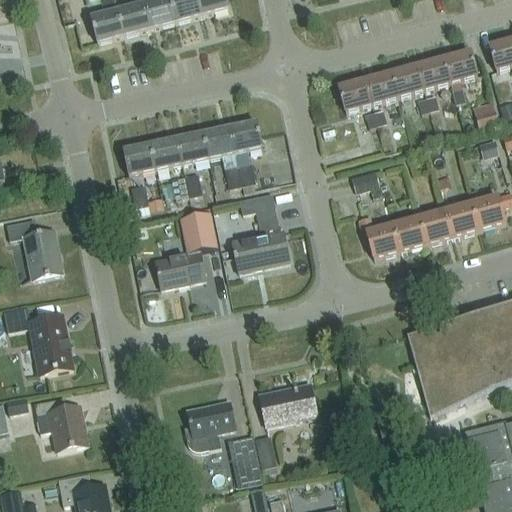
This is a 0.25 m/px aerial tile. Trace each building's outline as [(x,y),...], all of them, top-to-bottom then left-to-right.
[(114,0),(100,0),(102,8),(103,8),(116,5),(114,0)] [(125,41),(151,34),(145,9),(142,0),(133,0),(129,1),(132,12),(118,16),(125,41)] [(180,0),(171,2),(178,27),(204,21),(198,0),(180,0)] [(198,0),(204,21),(231,14),(227,0),(198,0)] [(178,27),(171,2),(145,9),(151,34),(178,27)] [(98,48),(125,41),(118,16),(116,5),(103,8),(106,19),(91,23),(98,48)] [(511,44),(490,51),(497,77),(511,74),(511,76),(511,44)] [(444,63),(451,89),(450,90),(452,97),(456,108),(464,106),(461,96),(463,95),(461,87),(478,82),(471,56),(444,63)] [(418,70),(425,96),(434,94),(450,90),(451,89),(444,63),(418,70)] [(392,78),(399,104),(425,96),(418,70),(392,78)] [(392,78),(366,85),(373,111),(399,104),(392,78)] [(373,111),(366,85),(339,92),(346,118),(373,111)] [(428,105),(431,117),(438,114),(435,103),(428,105)] [(422,119),(431,117),(428,105),(419,108),(422,119)] [(499,129),(493,107),(473,113),(479,134),(499,129)] [(511,124),(511,107),(499,112),(503,127),(511,124)] [(382,116),(375,118),(378,131),(386,128),(382,116)] [(378,131),(375,118),(366,121),(370,133),(378,131)] [(257,127),(230,133),(236,159),(238,171),(248,168),(246,157),(263,153),(257,127)] [(204,138),(209,164),(224,161),(236,159),(230,133),(204,138)] [(183,170),(209,164),(204,138),(178,144),(183,170)] [(511,139),(502,143),(507,157),(511,155),(511,139)] [(178,144),(151,149),(157,175),(183,170),(178,144)] [(499,161),(495,145),(479,150),(483,165),(499,161)] [(151,149),(127,155),(124,155),(127,167),(130,181),(157,175),(151,149)] [(238,171),(244,198),(254,196),(253,188),(257,188),(253,168),(248,168),(238,171)] [(231,193),(242,191),(238,171),(226,173),(231,193)] [(353,184),(357,197),(371,193),(373,201),(382,199),(376,177),(353,184)] [(199,179),(186,182),(190,202),(203,199),(199,179)] [(190,202),(186,182),(173,185),(178,205),(190,202)] [(441,194),(450,191),(448,182),(438,184),(441,194)] [(150,210),(145,190),(132,193),(137,213),(150,210)] [(261,241),(232,247),(239,279),(291,268),(284,236),(280,237),(275,213),(276,213),(274,199),(241,206),(244,220),(256,218),(261,241)] [(473,210),(481,236),(507,229),(503,213),(511,210),(511,201),(511,199),(473,210)] [(481,236),(473,210),(447,217),(454,243),(481,236)] [(421,224),(428,251),(454,243),(447,217),(432,221),(430,212),(419,215),(421,224)] [(410,228),(395,232),(402,258),(428,251),(421,224),(419,215),(413,217),(409,224),(410,228)] [(200,257),(190,259),(190,257),(217,251),(210,217),(179,223),(187,260),(156,266),(161,294),(206,285),(200,257)] [(376,265),(402,258),(395,232),(375,237),(371,224),(361,227),(366,243),(369,242),(376,265)] [(25,243),(35,285),(64,279),(55,236),(37,240),(34,225),(7,231),(10,247),(25,243)] [(42,382),(75,375),(75,372),(73,372),(67,348),(70,348),(64,322),(31,329),(28,313),(5,318),(10,338),(31,334),(42,382)] [(511,313),(494,321),(497,330),(476,335),(472,323),(407,340),(430,423),(511,390),(511,313)] [(260,401),(267,432),(302,425),(302,421),(317,418),(311,390),(260,401)] [(91,450),(82,412),(69,414),(66,403),(36,409),(42,439),(55,436),(59,457),(91,450)] [(30,416),(27,404),(8,408),(11,419),(30,416)] [(188,416),(191,432),(185,433),(188,448),(190,452),(193,455),(197,457),(201,457),(209,455),(209,456),(222,453),(219,439),(237,435),(231,407),(188,416)] [(0,439),(9,438),(4,411),(0,411),(0,439)] [(394,443),(386,411),(375,414),(383,446),(394,443)] [(511,511),(511,427),(507,429),(506,426),(465,437),(467,444),(464,445),(473,477),(479,475),(483,490),(477,492),(482,511),(511,511)] [(276,471),(271,441),(256,443),(261,473),(276,471)] [(253,442),(228,447),(232,467),(235,480),(236,483),(260,478),(257,462),(253,442)] [(78,508),(79,511),(111,511),(107,491),(93,494),(89,479),(61,486),(66,511),(78,508)] [(268,511),(264,492),(252,495),(255,511),(268,511)] [(24,511),(21,496),(0,501),(2,511),(24,511)]
